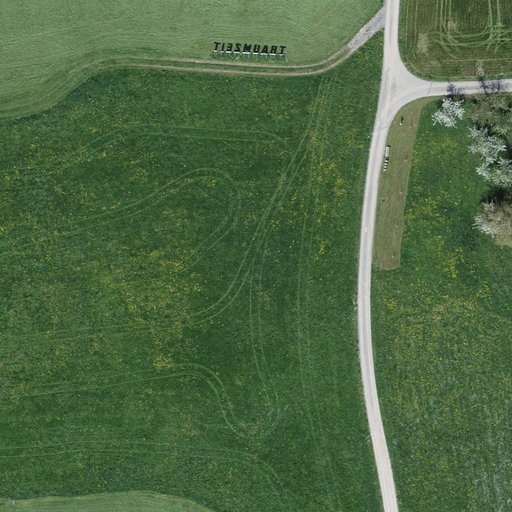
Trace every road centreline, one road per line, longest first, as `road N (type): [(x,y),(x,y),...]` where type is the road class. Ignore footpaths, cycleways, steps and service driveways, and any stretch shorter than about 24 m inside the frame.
road 1 (unclassified): [(395,0),(367,213),(367,380),(391,511)]
road 2 (track): [(388,89),(511,86)]
